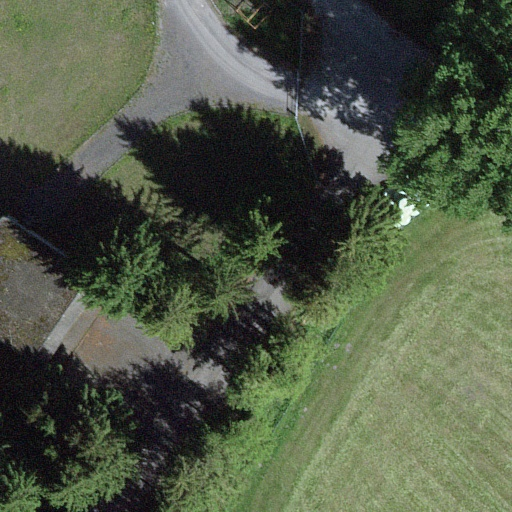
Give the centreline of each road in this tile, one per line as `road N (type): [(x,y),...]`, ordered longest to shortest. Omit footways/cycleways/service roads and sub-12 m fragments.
road 1 (track): [(447,86),(347,179),(127,511)]
road 2 (track): [(189,0),(213,42),(302,98),(403,127)]
road 3 (track): [(338,0),(511,138)]
